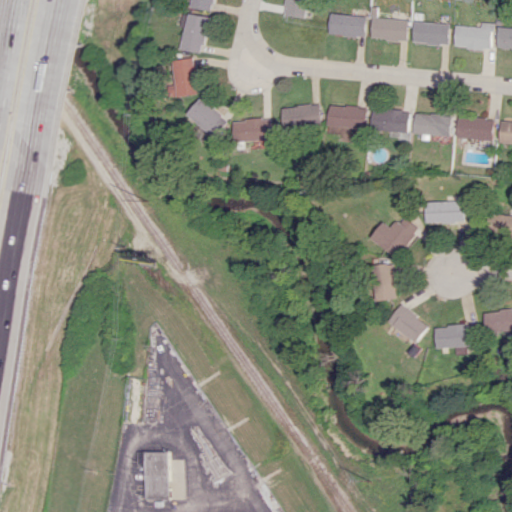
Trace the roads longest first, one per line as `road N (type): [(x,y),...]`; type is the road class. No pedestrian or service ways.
road 1 (residential): [(511,85),(283,62),(247,35),(247,0)]
road 2 (track): [(145,232),(0,37)]
road 3 (motorway): [(0,320),(32,142)]
road 4 (motorway): [(32,142),(57,0)]
